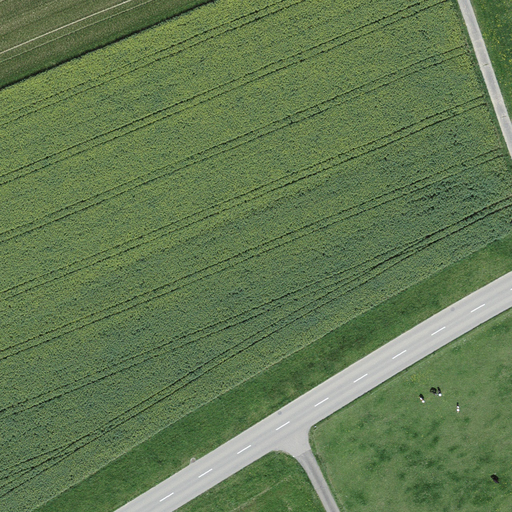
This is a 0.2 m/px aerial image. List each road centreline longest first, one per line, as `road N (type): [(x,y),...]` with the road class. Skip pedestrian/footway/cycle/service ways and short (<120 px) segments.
road 1 (secondary): [(143,511),(511,290)]
road 2 (track): [(463,0),(511,139)]
